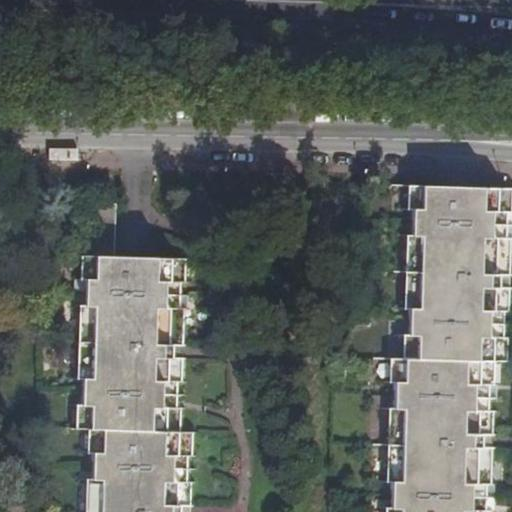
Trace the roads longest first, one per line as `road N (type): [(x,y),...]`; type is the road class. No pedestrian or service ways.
road 1 (residential): [(511,147),(0,133)]
road 2 (secondary): [(402,8),(207,0)]
